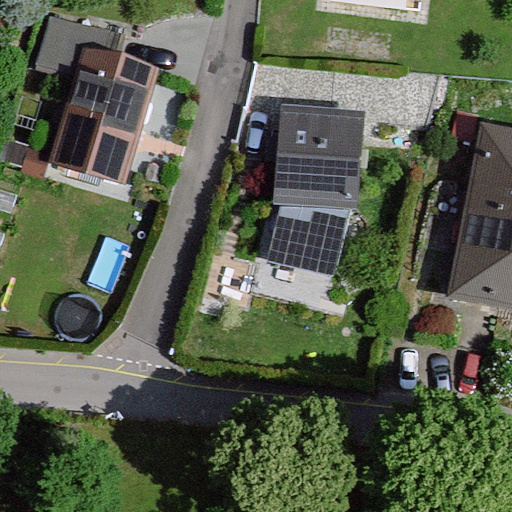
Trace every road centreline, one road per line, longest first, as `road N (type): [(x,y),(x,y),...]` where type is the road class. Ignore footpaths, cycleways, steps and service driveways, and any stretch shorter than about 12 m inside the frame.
road 1 (residential): [(112,395),(231,76),(238,0)]
road 2 (residential): [(112,395),(356,430),(511,433)]
